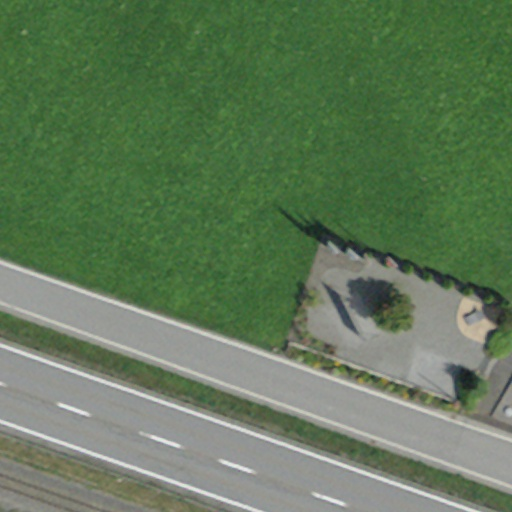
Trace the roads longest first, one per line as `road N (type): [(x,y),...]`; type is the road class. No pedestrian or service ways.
road 1 (unclassified): [(511,463),(0,286)]
road 2 (primary): [(373,511),(0,380)]
